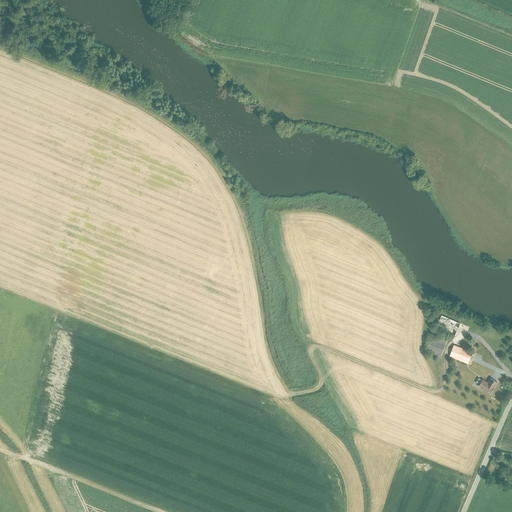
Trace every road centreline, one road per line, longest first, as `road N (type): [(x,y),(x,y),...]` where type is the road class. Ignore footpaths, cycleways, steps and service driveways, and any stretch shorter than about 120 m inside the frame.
road 1 (track): [(360,511),(341,448),(289,402),(268,349),(243,219),(211,160),(133,102),(0,45)]
road 2 (track): [(453,343),(435,392),(315,345),(309,353),(316,387),(288,393)]
road 3 (track): [(159,511),(0,450)]
road 4 (unclassified): [(463,511),(511,401)]
